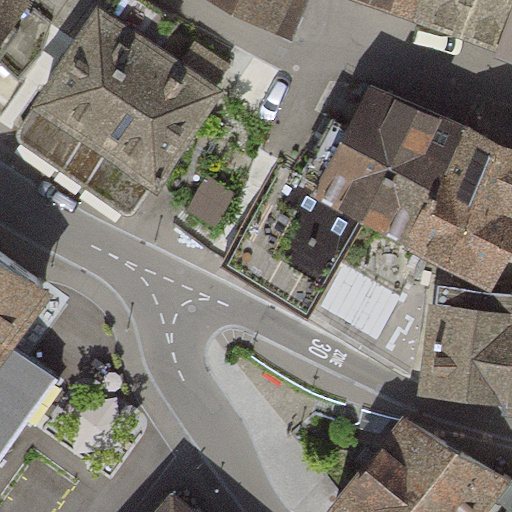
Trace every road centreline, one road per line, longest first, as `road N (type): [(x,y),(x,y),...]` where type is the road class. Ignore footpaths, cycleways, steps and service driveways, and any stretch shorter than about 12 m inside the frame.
road 1 (residential): [(511,423),(375,377),(224,304),(171,296)]
road 2 (residential): [(179,0),(290,59),(320,64),(363,47),(394,47),(511,91)]
road 3 (residential): [(272,511),(185,379),(173,350),(171,296)]
road 4 (residential): [(171,296),(0,191)]
